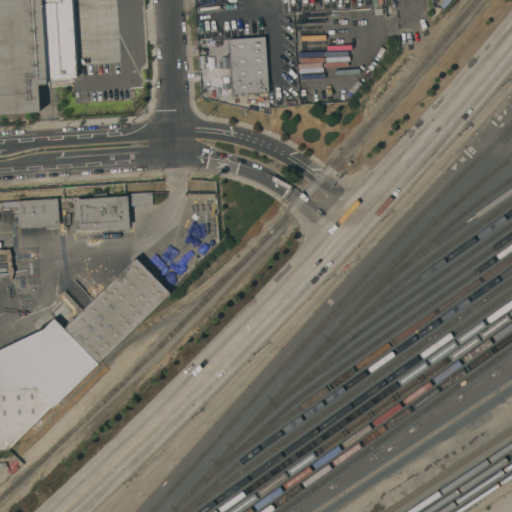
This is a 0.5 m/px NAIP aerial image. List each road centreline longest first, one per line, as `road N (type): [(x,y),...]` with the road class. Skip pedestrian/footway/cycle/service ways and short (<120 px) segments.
road 1 (primary): [(511,33),(204,375),(62,511)]
road 2 (tertiary): [(135,143),(243,152),(273,163),(348,220)]
road 3 (residential): [(176,142),(167,0)]
road 4 (tertiary): [(0,153),(135,143)]
